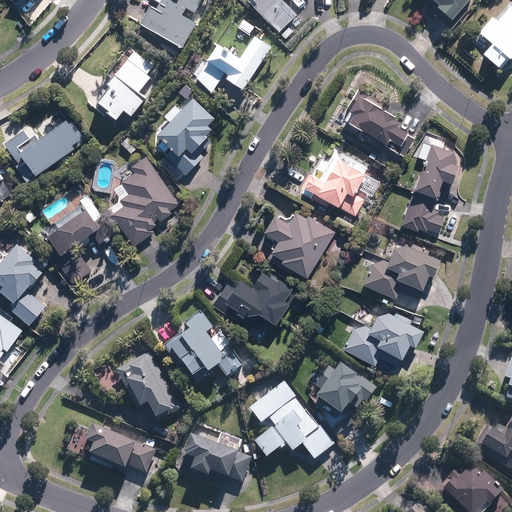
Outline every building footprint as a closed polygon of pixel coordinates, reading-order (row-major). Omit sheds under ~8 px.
[(151,2),(140,21),(182,46),(197,22),(182,13),(186,6),(195,12),(201,0),(158,0),(156,5),(151,2)] [(256,0),(258,1),(255,4),(280,30),(297,13),(284,0),(256,0)] [(424,0),(435,8),(432,12),(451,28),(467,10),(461,6),(466,0),(424,0)] [(511,2),(498,19),(493,15),(479,31),(492,42),(484,51),(499,64),(508,53),(511,56),(511,2)] [(242,20),(237,28),(248,36),(253,28),(242,20)] [(243,88),(271,45),(255,34),(240,56),(218,41),(207,58),(208,58),(197,75),(211,91),(225,70),(229,72),(226,76),(243,88)] [(150,75),(128,57),(116,71),(114,69),(107,79),(110,81),(97,97),(109,106),(106,109),(117,117),(125,108),(132,114),(146,97),(144,96),(145,94),(139,89),(150,75)] [(345,118),(404,155),(415,138),(407,133),(408,131),(398,124),(400,119),(395,116),(396,114),(385,107),(387,104),(359,87),(347,106),(351,109),(345,118)] [(186,174),(204,155),(200,152),(211,140),(206,136),(208,134),(206,132),(211,127),(208,123),(215,116),(192,95),(157,133),(172,147),(165,155),(186,174)] [(27,181),(86,140),(72,120),(70,121),(66,117),(39,136),(36,132),(29,136),(24,128),(4,141),(19,162),(16,165),(27,181)] [(127,135),(120,142),(131,153),(138,146),(127,135)] [(414,190),(438,199),(445,179),(453,181),(459,163),(452,161),(455,150),(432,141),(414,190)] [(67,155),(61,159),(64,165),(71,160),(67,155)] [(160,220),(172,212),(170,209),(179,203),(146,155),(131,165),(135,171),(121,181),(128,192),(120,198),(124,205),(112,213),(134,245),(154,231),(151,227),(156,224),(154,220),(158,217),(160,220)] [(357,188),(366,172),(338,155),(325,179),(312,172),(305,185),(301,191),(327,206),(330,200),(355,215),(365,198),(356,193),(358,188),(357,188)] [(0,200),(11,194),(0,173),(0,200)] [(434,209),(438,199),(414,190),(401,225),(418,231),(419,228),(426,231),(427,228),(439,232),(445,216),(438,214),(439,210),(434,209)] [(102,215),(87,194),(80,199),(86,207),(47,233),(48,234),(45,236),(64,263),(61,265),(72,283),(91,270),(80,253),(78,254),(72,244),(79,240),(81,244),(90,239),(87,235),(92,231),(100,243),(106,239),(106,240),(110,237),(109,236),(115,232),(103,214),(102,215)] [(307,216),(296,210),(289,221),(275,212),(264,230),(278,239),(271,250),(267,257),(290,271),(292,268),(307,277),(336,231),(308,214),(307,216)] [(30,252),(17,240),(0,260),(0,289),(13,300),(7,306),(29,324),(45,305),(25,288),(27,285),(30,288),(36,281),(34,280),(50,261),(34,248),(33,250),(32,250),(30,252)] [(440,256),(406,242),(394,246),(388,260),(383,258),(371,263),(363,283),(396,298),(400,289),(418,297),(429,272),(434,274),(440,256)] [(109,243),(99,249),(113,271),(122,265),(109,243)] [(268,273),(263,269),(252,284),(257,288),(256,288),(240,277),(234,286),(227,282),(212,304),(239,322),(247,324),(256,324),(266,321),(269,318),(276,322),(298,290),(293,287),(293,286),(279,277),(269,271),(268,273)] [(424,329),(390,310),(378,313),(370,327),(365,324),(354,328),(343,347),(375,365),(379,357),(397,367),(410,342),(416,345),(424,329)] [(221,353),(206,333),(213,328),(200,311),(184,322),(190,330),(184,334),(182,332),(163,345),(178,366),(182,362),(193,376),(197,381),(208,372),(218,365),(226,376),(232,373),(233,374),(237,370),(237,369),(243,364),(230,346),(221,353)] [(0,356),(5,349),(7,350),(23,329),(0,312),(0,356)] [(415,315),(412,321),(420,324),(422,318),(415,315)] [(324,328),(316,322),(312,328),(320,333),(324,328)] [(180,408),(149,351),(116,369),(137,408),(148,402),(158,420),(180,408)] [(361,370),(345,359),(342,364),(341,363),(335,371),(329,366),(315,385),(321,390),(317,396),(327,404),(318,411),(337,435),(354,422),(344,410),(349,403),(357,408),(363,400),(366,402),(377,387),(358,374),(361,370)] [(305,410),(294,397),(296,396),(284,381),(250,408),(262,423),(269,417),(276,426),(273,428),(272,427),(254,441),(267,457),(278,448),(279,450),(287,444),(293,451),(302,444),(315,459),(335,444),(321,425),(319,426),(306,409),(305,410)] [(487,424),(473,446),(511,469),(511,416),(502,433),(487,424)] [(156,450),(92,423),(86,438),(87,439),(86,440),(88,441),(85,449),(90,451),(89,453),(91,454),(90,455),(126,471),(128,465),(146,473),(156,450)] [(252,457),(191,434),(184,452),(186,453),(182,463),(191,467),(191,469),(208,476),(211,470),(242,482),(252,457)] [(155,441),(148,438),(145,444),(152,447),(155,441)] [(504,490),(484,471),(482,474),(472,464),(463,474),(456,468),(434,491),(451,507),(452,505),(458,511),(484,511),(491,504),(504,490)] [(431,511),(420,500),(407,511),(431,511)]
